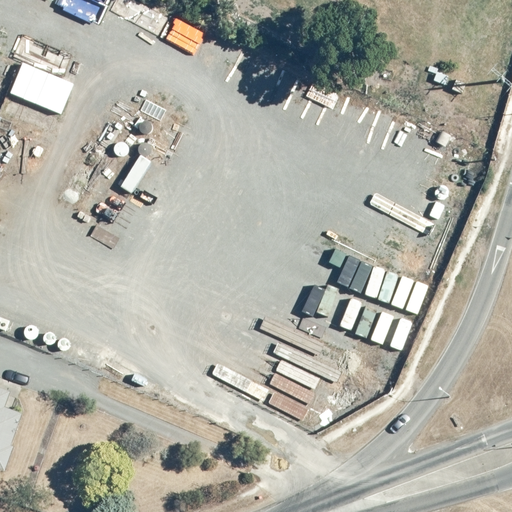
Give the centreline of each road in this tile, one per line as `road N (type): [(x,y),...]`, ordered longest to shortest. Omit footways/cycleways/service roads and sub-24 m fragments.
road 1 (primary): [(320,498),(393,435),(451,361),(511,208)]
road 2 (primary): [(320,498),(511,429)]
road 3 (primary): [(511,476),(391,511)]
